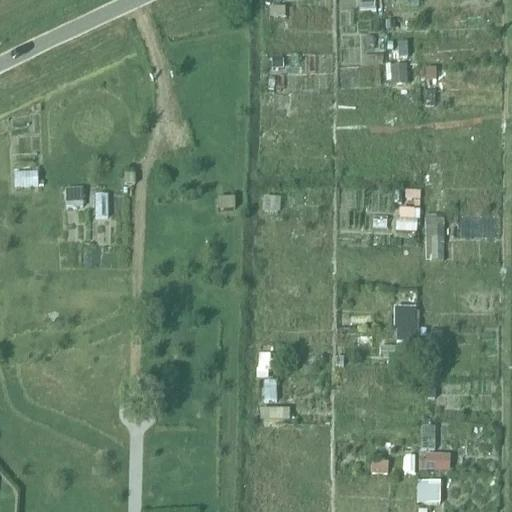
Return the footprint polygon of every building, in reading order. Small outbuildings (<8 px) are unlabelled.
[(409,84),(408,65),(419,65),(419,42),(398,43),(399,50),(387,51),(388,85),(409,84)] [(472,64),(472,52),(441,53),(441,65),(472,64)] [(110,216),(110,194),(95,194),(95,216),(110,216)] [(216,198),(216,212),(235,212),(235,198),(216,198)] [(277,235),(277,264),(295,263),(295,249),(301,248),(301,235),(277,235)] [(423,470),(452,472),(453,456),(424,454),(423,470)] [(441,504),(442,482),(419,481),(418,503),(441,504)]
